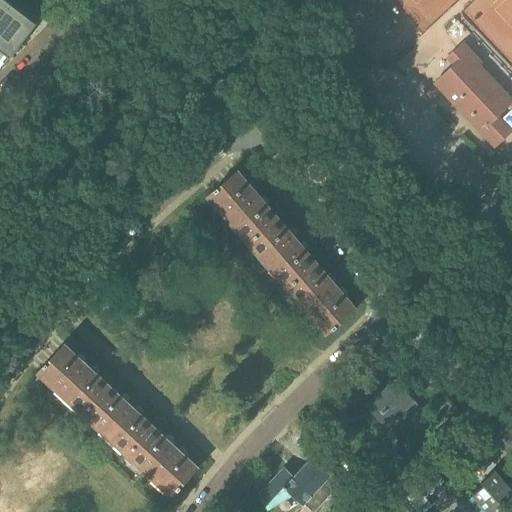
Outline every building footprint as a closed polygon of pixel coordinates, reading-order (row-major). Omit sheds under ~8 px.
[(0,0),(0,68),(39,19),(14,0),(0,0)] [(436,81),(483,130),(511,102),(511,101),(473,60),(476,57),(464,44),(450,57),(455,63),(436,81)] [(208,195),(248,241),(278,216),(238,170),(208,195)] [(248,241),(287,287),(317,262),(278,216),(248,241)] [(317,262),(287,287),(327,334),(356,308),(317,262)] [(83,413),(109,384),(65,343),(38,371),(83,413)] [(389,423),(406,408),(409,411),(418,403),(414,400),(415,399),(397,378),(378,395),(377,394),(361,409),(380,436),(391,426),(389,423)] [(127,454),(154,425),(109,384),(83,413),(127,454)] [(198,466),(179,448),(154,425),(127,454),(172,496),(198,466)] [(441,429),(419,449),(434,465),(456,446),(441,429)] [(314,511),(343,481),(325,465),(335,454),(319,439),(308,451),(312,455),(293,476),(284,465),(258,494),(268,510),(294,495),(312,511),(314,511)] [(472,494),(473,495),(462,505),(468,511),(509,511),(508,510),(511,506),(511,490),(495,470),(482,481),(485,484),(472,494)] [(425,511),(433,506),(426,497),(417,487),(416,488),(406,496),(419,511),(425,511)]
